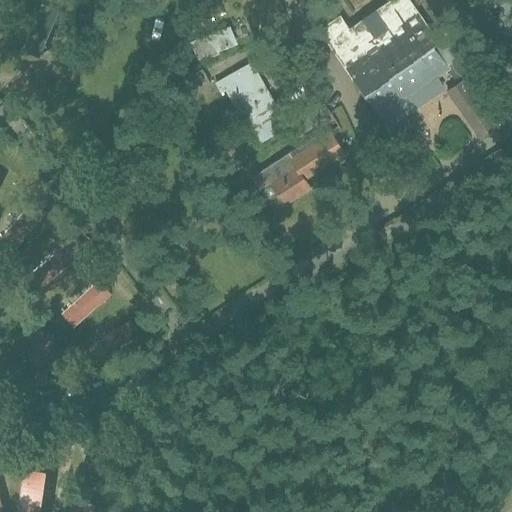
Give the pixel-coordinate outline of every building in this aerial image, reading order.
[(322,27),(388,125),(405,114),(398,103),(448,68),(457,81),(465,76),(414,5),(418,2),(417,0),(389,0),(349,28),(340,15),(335,18),(332,14),(324,20),(327,24),(322,27)] [(502,0),(497,30),(511,33),(511,0),(502,0)] [(40,58),(60,11),(41,3),(22,51),(40,58)] [(219,50),(238,43),(231,24),(190,40),(199,61),(220,53),(219,50)] [(63,83),(105,52),(94,36),(52,67),(63,83)] [(216,81),(221,91),(227,88),(245,119),(275,102),(252,61),(216,81)] [(186,96),(212,83),(205,68),(179,81),(186,96)] [(469,82),(451,95),(481,139),(500,126),(469,82)] [(81,124),(128,102),(120,85),(73,107),(81,124)] [(103,167),(150,146),(142,127),(95,148),(103,167)] [(289,151),(252,176),(275,210),(286,203),(311,186),(305,177),(345,151),(331,130),(292,156),(289,151)] [(126,211),(170,184),(160,168),(116,195),(126,211)] [(232,192),(248,183),(242,172),(225,181),(232,192)] [(0,240),(14,252),(47,213),(32,200),(0,238),(0,240)] [(43,288),(83,253),(71,240),(31,274),(43,288)] [(100,279),(62,313),(75,327),(112,292),(100,279)] [(100,364),(142,334),(131,318),(89,348),(100,364)] [(46,384),(53,333),(34,331),(27,382),(46,384)] [(40,511),(46,472),(24,469),(17,511),(40,511)] [(92,511),(96,505),(74,496),(68,511),(92,511)]
